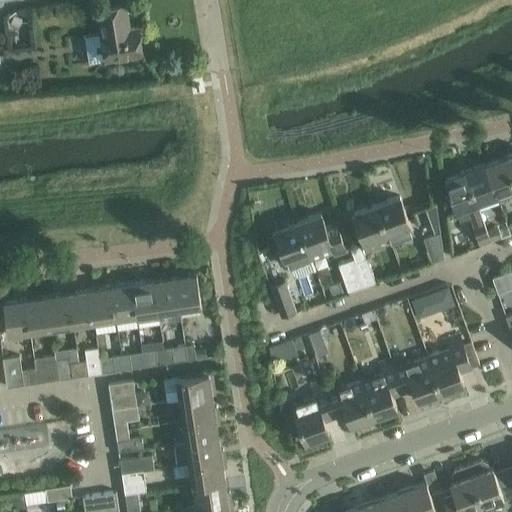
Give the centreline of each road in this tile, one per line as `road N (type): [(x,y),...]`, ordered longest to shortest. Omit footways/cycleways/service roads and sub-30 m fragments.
road 1 (residential): [(287,511),(301,479),(511,401)]
road 2 (residential): [(289,323),(472,267)]
road 3 (residential): [(98,387),(121,511)]
